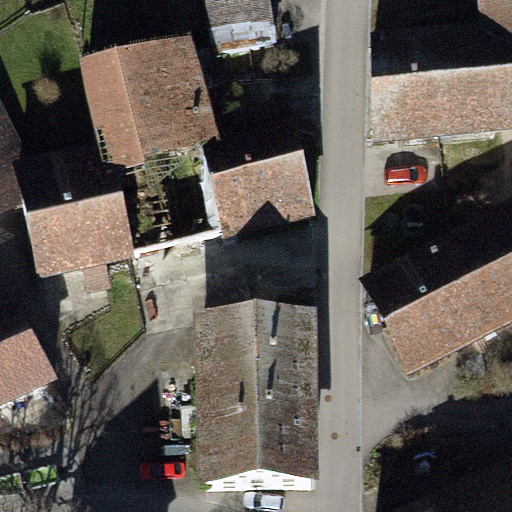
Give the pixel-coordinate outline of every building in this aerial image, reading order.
[(277,49),(269,0),(207,0),(216,58),(277,49)] [(511,0),(491,0),(494,37),(377,47),(378,144),(511,131),(511,0)] [(200,31),(194,1),(173,5),(152,8),(159,38),(200,31)] [(91,74),(112,163),(133,261),(316,219),(296,121),(203,141),(183,52),(91,74)] [(113,288),(107,264),(133,261),(112,163),(21,183),(0,138),(0,212),(25,201),(42,278),(88,270),(92,291),(113,288)] [(511,323),(511,216),(373,287),(416,371),(511,323)] [(0,322),(0,410),(56,386),(15,319),(0,322)] [(314,492),(312,324),(208,326),(211,493),(314,492)] [(511,511),(511,477),(433,511),(511,511)]
